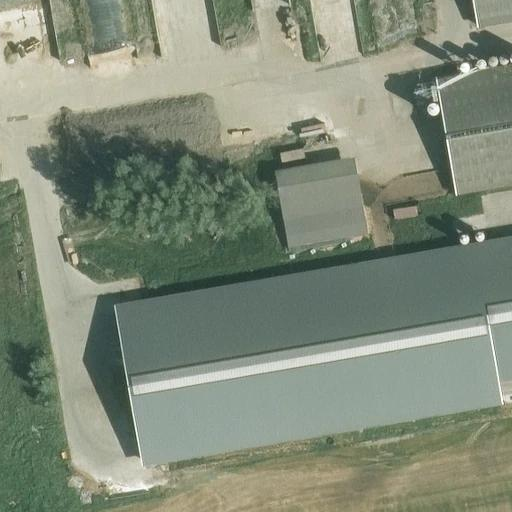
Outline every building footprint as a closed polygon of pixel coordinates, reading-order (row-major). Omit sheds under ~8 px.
[(511,20),(511,0),(472,0),(477,26),(511,20)] [(44,58),(63,56),(61,44),(42,47),(44,58)] [(511,67),(436,81),(455,192),(511,182),(511,67)] [(329,123),(307,124),(307,134),(330,133),(329,123)] [(286,160),(310,157),(309,147),(285,149),(286,160)] [(294,243),(370,233),(361,156),(284,165),(294,243)] [(511,242),(142,306),(118,310),(137,420),(143,461),(416,414),(499,400),(497,382),(511,379),(511,242)]
